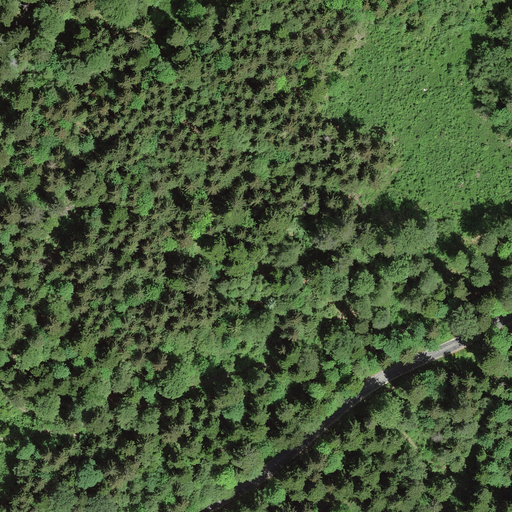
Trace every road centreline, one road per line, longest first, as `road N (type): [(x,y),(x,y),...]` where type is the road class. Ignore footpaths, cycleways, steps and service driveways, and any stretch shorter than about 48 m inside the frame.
road 1 (track): [(0,433),(190,384),(249,357),(351,347),(477,283),(511,278)]
road 2 (unclassified): [(511,318),(369,386),(279,463),(203,511)]
road 3 (track): [(0,268),(78,169),(181,7)]
